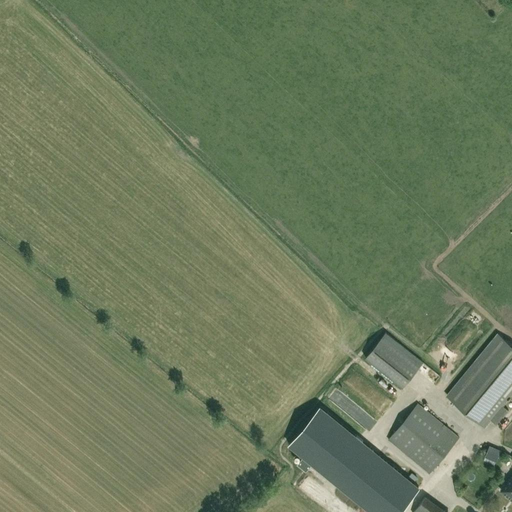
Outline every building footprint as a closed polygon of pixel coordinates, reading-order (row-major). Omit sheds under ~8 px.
[(403,388),(423,362),(386,332),(365,357),(403,388)] [(490,421),(495,425),(507,410),(502,407),(511,394),(511,344),(497,332),(446,395),(485,427),(490,421)] [(388,400),(382,408),(388,414),(395,406),(388,400)] [(388,439),(429,473),(459,437),(418,403),(388,439)] [(289,444),(324,473),(371,511),(397,511),(418,486),(356,435),(320,406),(289,444)] [(316,492),(321,485),(308,475),(299,489),(304,492),(308,486),(316,492)] [(511,476),(501,490),(511,499),(511,476)] [(413,511),(447,511),(422,496),(412,511),(413,511)]
